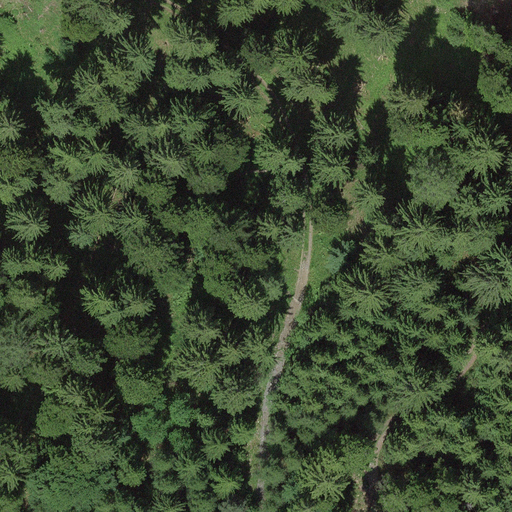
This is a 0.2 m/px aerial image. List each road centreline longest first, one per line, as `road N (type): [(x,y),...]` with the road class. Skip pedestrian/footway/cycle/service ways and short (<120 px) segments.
road 1 (track): [(143,0),(180,7),(274,100),(309,207),(265,388),(261,511)]
road 2 (track): [(378,511),(378,436),(471,365),(511,277)]
